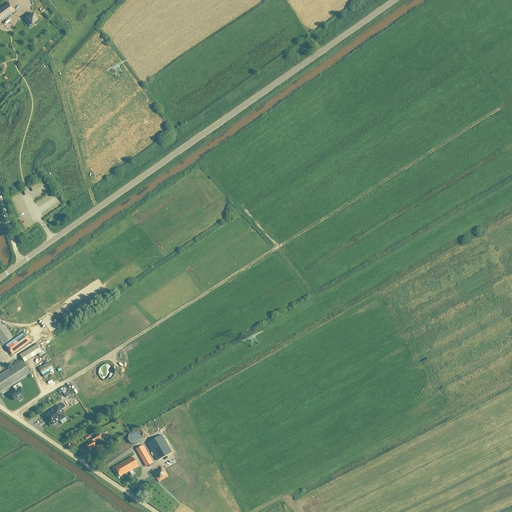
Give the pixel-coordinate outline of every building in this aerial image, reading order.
[(0,22),(15,12),(8,3),(1,8),(2,10),(0,11),(0,22)] [(29,27),(38,21),(34,14),(25,21),(29,27)] [(0,341),(3,346),(13,338),(0,319),(0,341)] [(18,338),(1,351),(8,359),(25,346),(18,338)] [(42,352),(37,345),(20,356),(25,363),(38,354),(40,357),(45,354),(43,351),(42,352)] [(0,394),(31,374),(22,361),(0,374),(0,394)] [(44,378),(49,375),(47,373),(53,369),(48,362),(38,369),(44,378)] [(99,372),(99,374),(99,375),(99,376),(100,378),(102,380),(104,381),(105,381),(107,381),(108,381),(110,380),(111,380),(112,378),(113,378),(114,376),(114,375),(114,372),(114,371),(113,370),(112,369),(111,367),(110,367),(108,366),(107,366),(105,366),(104,366),(102,367),(100,369),(100,370),(99,371),(99,372)] [(24,394),(20,388),(22,387),(20,383),(14,387),(17,390),(15,391),(10,394),(14,401),(24,394)] [(46,399),(43,401),(46,406),(52,402),(49,398),(46,400),(46,399)] [(59,422),(66,417),(58,406),(52,410),(52,411),(46,415),(53,425),(59,421),(59,422)] [(144,441),(154,435),(152,430),(141,436),(144,441)] [(134,445),(135,445),(136,445),(137,444),(138,444),(139,443),(140,442),(140,441),(141,440),(141,439),(141,438),(141,437),(141,436),(140,435),(139,434),(138,433),(137,433),(136,432),(135,432),(134,432),(133,432),(132,433),(131,433),(130,434),(129,435),(128,436),(128,437),(128,438),(128,439),(128,440),(129,441),(129,442),(130,443),(131,444),(132,444),(133,445),(134,445)] [(92,441),(86,445),(89,451),(102,443),(105,447),(110,443),(106,436),(101,439),(98,434),(91,439),(92,441)] [(172,453),(162,435),(147,444),(157,461),(172,453)] [(154,463),(144,446),(137,450),(147,467),(154,463)] [(120,477),(137,467),(132,458),(114,468),(120,477)] [(161,468),(165,476),(160,479),(155,471),(153,472),(159,482),(168,477),(163,467),(161,468)] [(206,511),(212,511),(219,506),(215,502),(206,511)]
